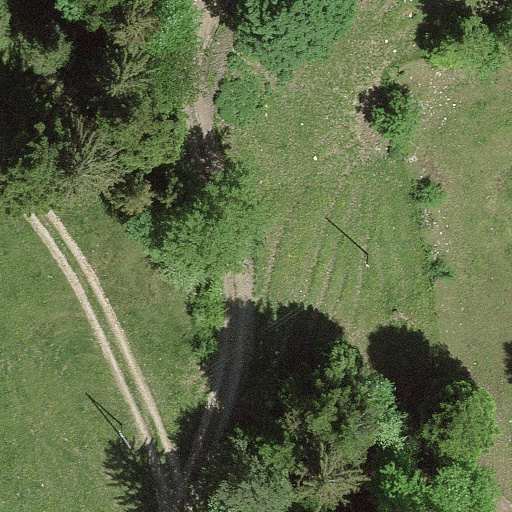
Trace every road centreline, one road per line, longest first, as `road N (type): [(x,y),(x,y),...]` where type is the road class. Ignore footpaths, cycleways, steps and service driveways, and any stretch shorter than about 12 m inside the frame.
road 1 (track): [(183,511),(223,413),(237,335),(233,261),(200,119),(191,30),(222,0)]
road 2 (track): [(175,511),(129,367),(70,258),(0,173)]
